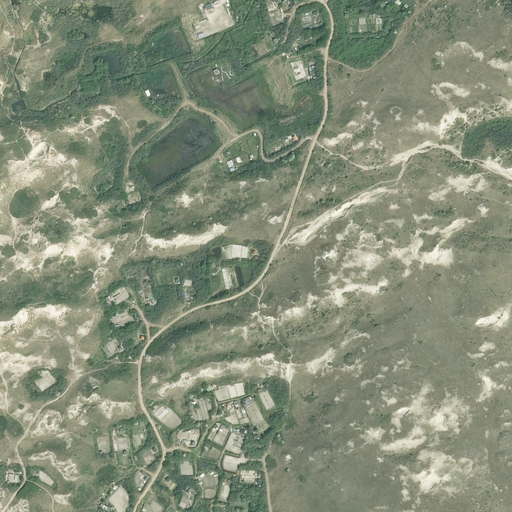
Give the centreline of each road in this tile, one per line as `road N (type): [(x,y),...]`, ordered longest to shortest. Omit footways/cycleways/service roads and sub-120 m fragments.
road 1 (track): [(319,0),(332,19),(324,117),(275,249)]
road 2 (track): [(275,249),(245,292),(174,320),(146,345),(139,365)]
